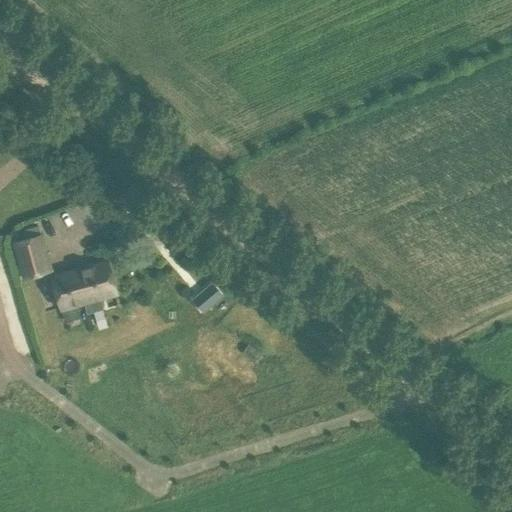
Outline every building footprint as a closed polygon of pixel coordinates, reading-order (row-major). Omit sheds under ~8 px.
[(46,185),(49,195),(65,192),(62,181),(46,185)] [(39,226),(24,230),(26,238),(41,234),(39,226)] [(26,238),(15,241),(24,275),(52,268),(43,233),(41,234),(26,238)] [(107,260),(53,275),(62,308),(64,307),(79,303),(116,293),(107,260)] [(209,268),(196,282),(212,296),(225,282),(209,268)] [(82,315),(80,306),(79,303),(64,307),(67,319),(82,315)] [(259,354),(249,346),(245,352),(255,360),(259,354)]
